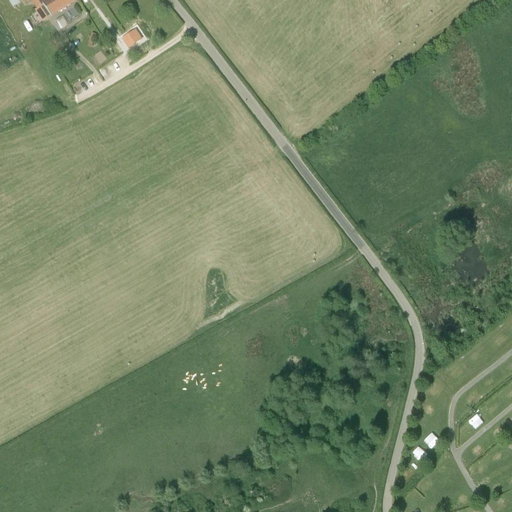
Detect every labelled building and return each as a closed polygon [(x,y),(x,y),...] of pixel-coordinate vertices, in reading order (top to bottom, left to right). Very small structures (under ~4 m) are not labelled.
[(8,0),(13,7),(20,2),(23,0),(31,0),(38,10),(44,6),(43,5),(44,5),(45,1),(44,0),(8,0)] [(51,17),(54,15),(76,0),(46,0),(45,1),(44,5),(43,5),(44,6),(51,17)] [(132,39),(139,35),(135,30),(129,34),(132,39)] [(95,49),(98,35),(92,34),(89,48),(95,49)] [(132,39),(129,34),(122,39),(125,44),(132,39)] [(132,39),(125,44),(129,49),(136,44),(132,39)] [(492,339),(499,347),(509,339),(503,331),(492,339)] [(475,350),(467,356),(472,363),(481,357),(475,350)] [(439,379),(431,385),(437,393),(445,386),(439,379)] [(494,379),(486,383),(490,391),(498,388),(494,379)] [(476,390),(467,398),(475,406),(483,398),(476,390)] [(500,410),(494,403),(487,410),(493,416),(500,410)] [(471,423),(478,430),(486,422),(480,415),(471,423)] [(491,434),(497,442),(506,436),(500,428),(491,434)] [(423,445),(414,456),(424,464),(432,453),(423,445)] [(480,445),(474,450),(480,457),(486,452),(480,445)] [(490,459),(496,466),(504,459),(498,452),(490,459)] [(442,464),(436,472),(447,481),(453,473),(442,464)] [(428,496),(434,488),(428,483),(422,491),(428,496)] [(498,497),(506,494),(503,483),(494,485),(498,497)] [(499,511),(502,511),(511,508),(506,499),(496,504),(499,511)]
